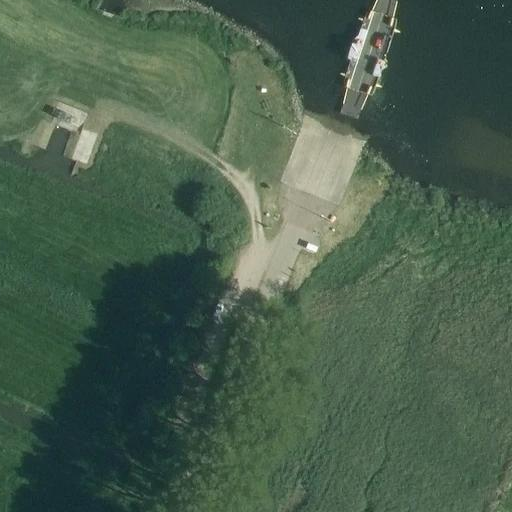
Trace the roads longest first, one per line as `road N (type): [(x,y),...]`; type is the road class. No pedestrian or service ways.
road 1 (tertiary): [(175,511),(327,142)]
road 2 (track): [(283,248),(259,255),(195,405),(202,446)]
